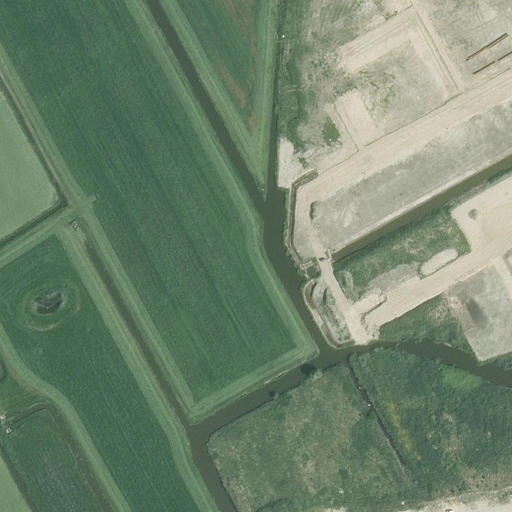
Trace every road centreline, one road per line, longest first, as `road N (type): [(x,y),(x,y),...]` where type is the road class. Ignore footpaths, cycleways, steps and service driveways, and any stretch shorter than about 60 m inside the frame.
road 1 (residential): [(316,255),(301,220),(313,192),(459,113)]
road 2 (residential): [(502,243),(356,325)]
road 3 (residential): [(459,113),(399,0)]
